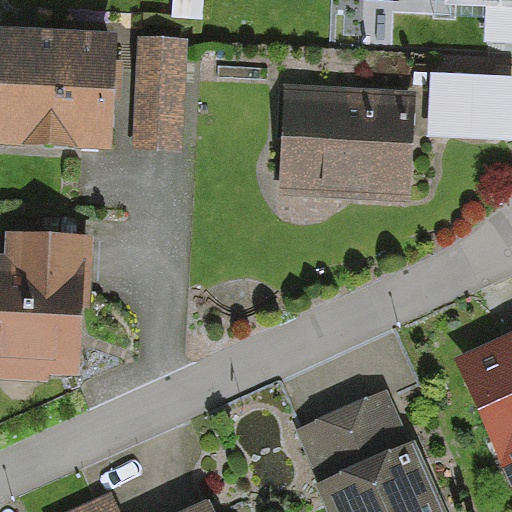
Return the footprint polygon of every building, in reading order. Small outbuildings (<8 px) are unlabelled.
[(43,143),(102,146),(107,48),(0,42),(0,44),(0,114),(38,117),(44,124),(43,143)] [(138,84),(176,85),(177,52),(140,51),(138,84)] [(482,90),(429,89),(428,128),(481,129),(482,90)] [(281,189),(401,196),(406,106),(286,100),(281,189)] [(72,347),(68,337),(72,247),(9,244),(7,273),(0,273),(0,363),(36,365),(46,371),(57,372),(66,367),(72,357),(72,347)] [(511,348),(464,370),(511,475),(511,348)] [(429,511),(380,402),(300,438),(332,511),(429,511)]
